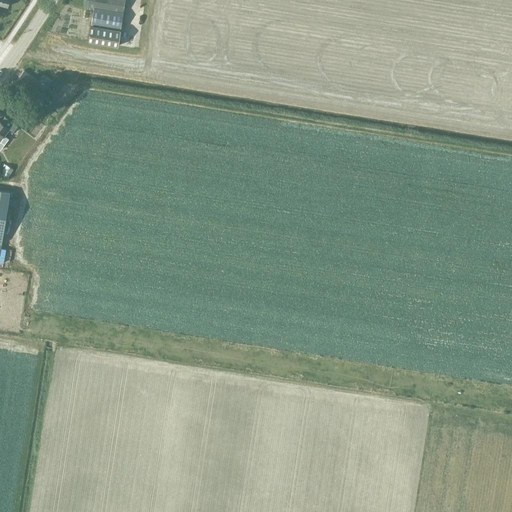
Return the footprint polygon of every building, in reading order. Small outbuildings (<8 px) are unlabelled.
[(85,0),(85,6),(123,12),(124,12),(125,0),(85,0)] [(121,30),(123,12),(94,8),(91,26),(88,42),(118,47),(121,30)] [(24,70),(15,82),(46,105),(55,93),(48,87),(52,81),(41,73),(36,79),(24,70)] [(12,134),(18,126),(5,117),(1,122),(0,121),(0,150),(9,139),(4,135),(8,130),(12,134)] [(0,243),(1,243),(2,240),(8,204),(16,205),(17,199),(9,198),(10,193),(0,190),(0,243)] [(3,260),(12,261),(13,246),(4,246),(3,260)]
